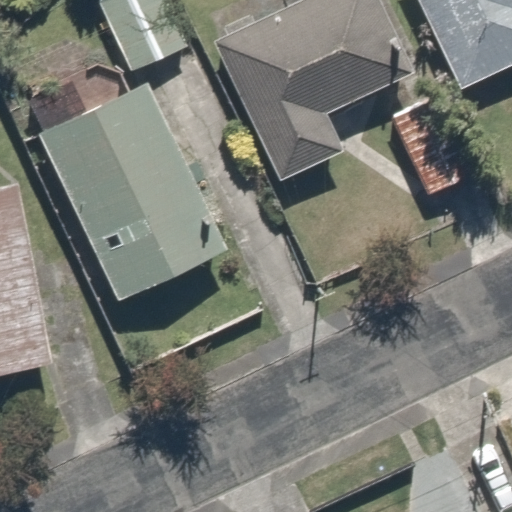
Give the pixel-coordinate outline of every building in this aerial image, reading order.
[(166,0),(100,0),(133,71),(188,46),(166,0)] [(417,61),(389,0),(325,0),(216,49),(273,177),(348,144),(329,101),(417,61)] [(511,0),(426,0),(465,80),(511,57),(511,0)] [(28,99),(42,129),(123,301),(234,249),(153,77),(92,106),(77,75),(28,99)] [(435,86),(390,107),(428,189),(473,168),(435,86)] [(29,177),(0,181),(0,374),(60,364),(29,177)]
